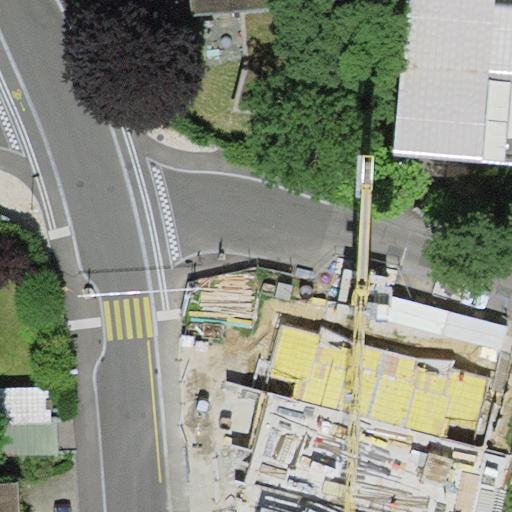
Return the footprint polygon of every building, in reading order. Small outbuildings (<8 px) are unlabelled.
[(269,0),(180,0),(182,17),(271,10),(269,0)] [(511,0),(394,0),(383,158),(511,167),(511,0)] [(461,386),(304,350),(281,450),(484,497),(497,439),(452,428),(461,386)] [(54,389),(0,392),(0,459),(58,456),(54,389)] [(12,511),(11,489),(0,489),(0,511),(12,511)]
